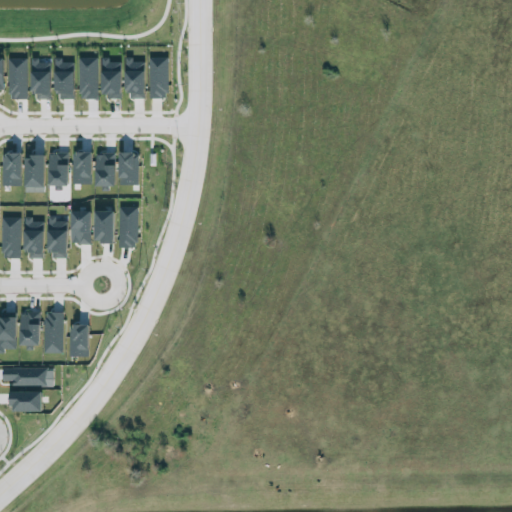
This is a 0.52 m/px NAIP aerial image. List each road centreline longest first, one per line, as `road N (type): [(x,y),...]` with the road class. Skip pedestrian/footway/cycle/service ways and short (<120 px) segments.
road 1 (tertiary): [(0,494),(110,378),(174,248),(196,169),(199,0)]
road 2 (residential): [(199,127),(0,125)]
